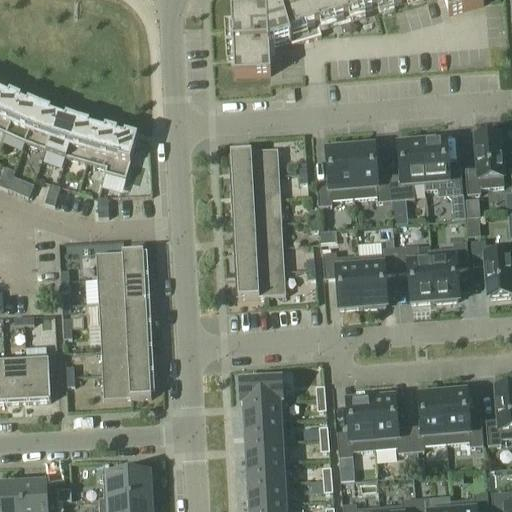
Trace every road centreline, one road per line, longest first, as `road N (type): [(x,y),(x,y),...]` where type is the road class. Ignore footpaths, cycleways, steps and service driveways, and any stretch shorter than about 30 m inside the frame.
road 1 (residential): [(175,132),(504,105)]
road 2 (residential): [(175,132),(187,352)]
road 3 (residential): [(0,445),(191,435)]
road 4 (residential): [(337,343),(511,330)]
road 5 (residential): [(511,364),(340,377)]
road 6 (residential): [(187,352),(337,343)]
road 7 (residential): [(164,0),(175,132)]
